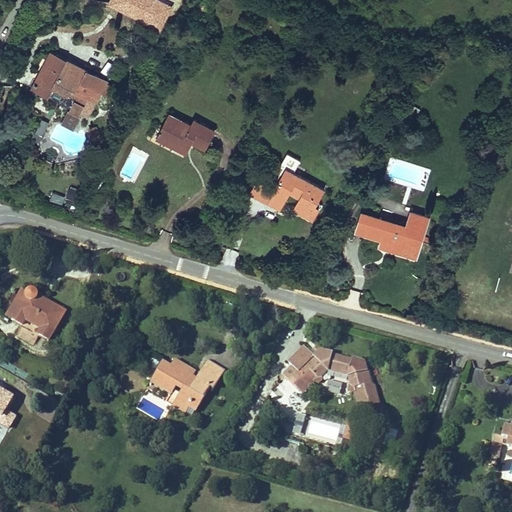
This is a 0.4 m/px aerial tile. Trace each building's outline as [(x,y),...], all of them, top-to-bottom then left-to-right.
[(48,99),(87,118),(97,103),(107,77),(50,49),(48,54),(66,62),(58,78),(40,69),(34,83),(52,91),(48,99)] [(66,62),(48,54),(40,69),(58,78),(66,62)] [(52,91),(34,83),(30,90),(48,99),(52,91)] [(195,128),(170,115),(157,139),(185,153),(191,140),(203,147),(212,129),(198,122),(195,128)] [(98,127),(92,128),(93,138),(100,137),(98,127)] [(286,165),(267,200),(281,208),(291,190),(300,195),(293,208),(309,217),(317,204),(326,187),(286,165)] [(74,201),(78,190),(70,187),(66,198),(74,201)] [(52,193),(49,200),(62,205),(64,197),(52,193)] [(317,204),(309,217),(314,219),(321,206),(317,204)] [(363,229),(368,212),(362,210),(357,227),(363,229)] [(409,225),(368,212),(363,229),(382,235),(380,241),(388,243),(390,238),(407,244),(405,249),(416,252),(428,216),(413,211),(409,225)] [(221,263),(235,267),(239,251),(225,248),(221,263)] [(50,335),(65,310),(46,298),(45,299),(39,295),(40,293),(40,290),(40,289),(39,288),(38,287),(36,285),(35,285),(33,285),(32,286),(31,287),(29,289),(25,287),(11,311),(23,319),(21,322),(38,332),(40,329),(50,335)] [(355,358),(335,353),(332,350),(329,352),(325,348),(308,363),(303,363),(303,367),(300,369),(297,366),(289,375),(299,387),(307,379),(310,382),(313,380),(316,372),(323,372),(330,366),(349,373),(352,380),(356,382),(359,394),(360,394),(366,396),(370,407),(385,400),(380,388),(375,386),(376,381),(367,358),(359,361),(360,356),(355,358)] [(223,367),(210,359),(199,378),(192,374),(195,369),(178,359),(174,366),(165,360),(157,374),(175,385),(177,380),(186,385),(181,395),(189,400),(197,405),(211,381),(214,383),(223,367)] [(175,385),(157,374),(154,377),(173,388),(175,385)] [(307,379),(299,387),(302,390),(310,382),(307,379)] [(327,382),(325,395),(341,397),(343,384),(327,382)] [(17,417),(8,413),(15,399),(0,391),(0,423),(11,429),(17,417)] [(366,396),(360,394),(367,409),(370,407),(366,396)] [(189,400),(181,395),(177,401),(186,406),(189,400)] [(302,436),(306,416),(297,414),(293,435),(302,436)] [(511,424),(505,423),(502,436),(506,437),(504,444),(511,445),(511,424)] [(373,426),(361,425),(357,450),(369,452),(373,426)] [(499,459),(503,442),(492,440),(490,450),(499,459)]
